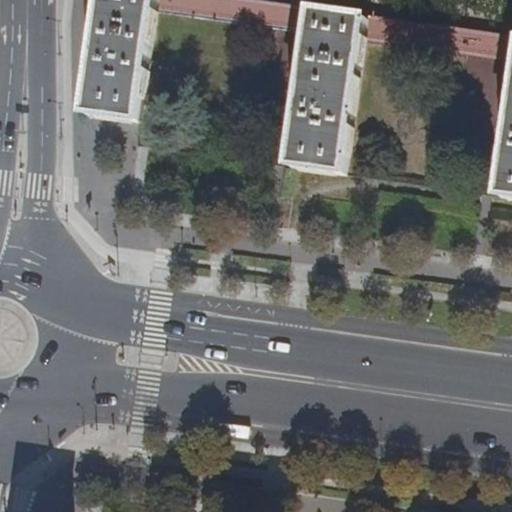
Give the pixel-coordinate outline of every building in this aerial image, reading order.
[(89,116),(141,124),(158,12),(278,29),(280,8),(225,1),(220,0),(105,0),(92,92),(89,116)] [(315,13),(280,8),(278,29),(312,34),(315,13)] [(338,175),(348,177),(366,42),(468,57),(471,35),(428,29),(333,16),(315,13),(312,34),(293,169),(338,175)] [(511,40),(471,35),(468,57),(511,64),(511,40)] [(511,199),(511,125),(502,198),(511,199)]
